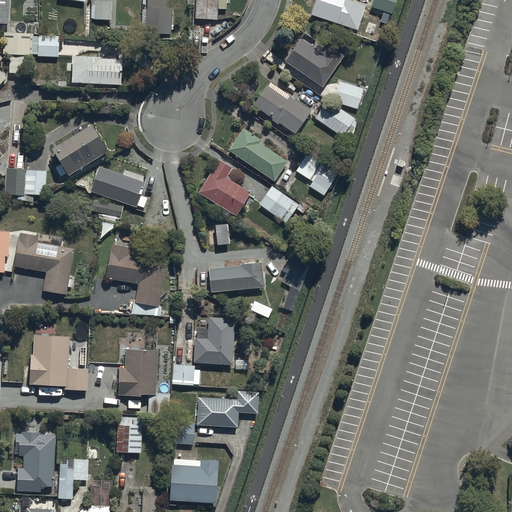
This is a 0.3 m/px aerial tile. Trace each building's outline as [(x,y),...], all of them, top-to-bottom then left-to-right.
[(0,0),(0,22),(8,23),(8,0),(0,0)] [(111,19),(112,0),(109,0),(92,0),(91,18),(111,19)] [(166,8),(166,0),(146,0),(146,9),(141,9),(141,32),(171,33),(172,8),(166,8)] [(225,8),(225,0),(195,0),(194,17),(217,19),(217,8),(225,8)] [(314,0),(310,14),(357,29),(365,4),(351,0),(314,0)] [(391,13),(394,0),(372,0),(371,6),(391,13)] [(29,73),(30,33),(3,32),(2,53),(10,53),(9,72),(29,73)] [(58,55),(58,34),(32,34),(32,54),(38,54),(38,55),(58,55)] [(322,86),(344,54),(331,46),(325,54),(300,38),(284,61),(322,86)] [(101,55),(73,55),(73,63),(67,63),(67,71),(71,71),(71,86),(77,86),(77,82),(120,83),(121,58),(101,58),(101,55)] [(357,108),(363,88),(338,81),(332,101),(357,108)] [(266,84),(252,103),(273,117),(272,119),(278,123),(279,122),(295,133),(311,110),(289,95),(287,98),(266,84)] [(326,99),(313,120),(341,138),(343,134),(351,137),(357,120),(326,99)] [(107,150),(86,114),(85,113),(45,136),(67,174),(107,150)] [(244,127),(229,149),(266,175),(264,178),(270,182),(272,179),(274,180),(276,178),(280,181),(285,174),(281,171),(288,160),(261,142),(262,139),(244,127)] [(337,173),(308,152),(295,170),(299,172),(296,177),(323,195),(337,173)] [(226,177),(233,167),(219,158),(198,191),(219,204),(216,209),(227,216),(230,210),(235,214),(242,204),(248,208),(255,197),(249,193),(250,192),(226,177)] [(123,174),(99,165),(90,190),(136,206),(137,204),(144,206),(148,197),(139,194),(145,178),(124,170),(123,174)] [(46,169),(5,167),(5,194),(17,194),(17,199),(32,201),(33,194),(45,195),(46,169)] [(305,209),(271,185),(259,203),(260,204),(256,210),(262,214),(266,210),(285,223),(295,207),(302,212),(305,209)] [(121,217),(122,206),(93,201),(92,211),(104,213),(103,219),(115,221),(116,216),(121,217)] [(9,230),(0,230),(0,270),(4,271),(5,255),(9,255),(9,230)] [(20,230),(20,231),(12,265),(45,273),(42,289),(67,294),(68,287),(71,288),(73,279),(69,278),(76,247),(62,244),(63,239),(20,230)] [(159,305),(167,259),(130,252),(131,247),(112,243),(105,276),(137,283),(131,314),(160,316),(162,305),(159,305)] [(300,278),(308,264),(290,253),(280,269),(286,273),(281,280),(298,289),(303,281),(300,278)] [(264,286),(262,261),(239,263),(240,264),(209,267),(211,290),(264,286)] [(297,289),(286,286),(279,307),(290,310),(297,289)] [(231,363),(235,317),(208,315),(207,337),(194,336),(192,360),(231,363)] [(70,334),(34,333),(33,353),(29,352),(28,383),(64,384),(64,389),(87,389),(88,367),(68,367),(70,334)] [(156,392),(158,349),(125,347),(124,366),(118,366),(117,376),(113,376),(112,383),(118,383),(117,392),(141,393),(141,391),(148,391),(147,414),(169,415),(170,393),(156,392)] [(193,385),(194,364),(173,363),(172,383),(193,385)] [(237,398),(198,396),(197,424),(237,426),(237,411),(257,412),(259,391),(237,390),(237,398)] [(140,451),(141,418),(118,417),(117,451),(140,451)] [(193,444),(194,423),(177,422),(176,443),(193,444)] [(53,486),(55,434),(41,434),(41,431),(20,430),(20,432),(16,432),(15,454),(24,454),(23,468),(18,468),(17,490),(42,491),(42,486),(53,486)] [(60,456),(60,458),(58,498),(71,499),(72,479),(88,479),(89,458),(60,456)] [(215,502),(218,459),(172,457),(170,499),(215,502)] [(155,511),(157,486),(143,485),(142,511),(126,510),(126,511),(155,511)] [(44,509),(26,508),(26,511),(53,511),(55,498),(45,497),(44,509)]
